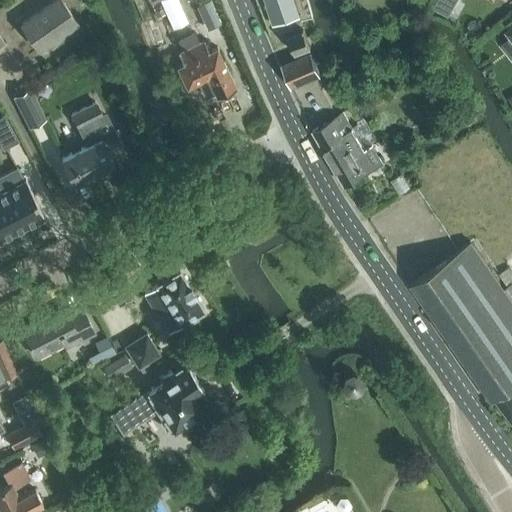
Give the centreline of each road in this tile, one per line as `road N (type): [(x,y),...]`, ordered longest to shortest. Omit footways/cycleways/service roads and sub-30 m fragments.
road 1 (residential): [(0,286),(297,136)]
road 2 (secondary): [(468,399),(377,272),(297,136)]
road 3 (secondary): [(297,136),(240,0)]
